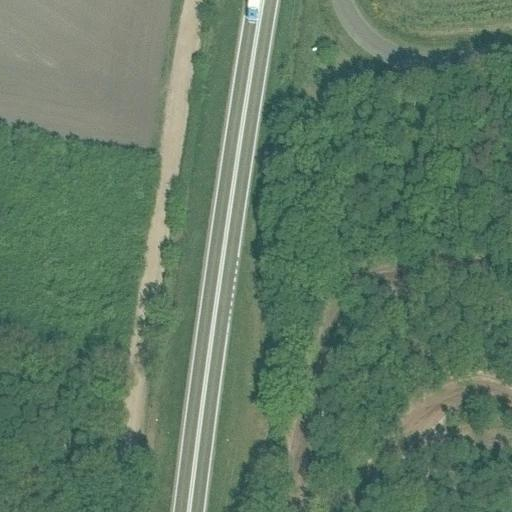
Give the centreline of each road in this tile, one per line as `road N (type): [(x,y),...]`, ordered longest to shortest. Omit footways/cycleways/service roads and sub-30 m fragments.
road 1 (track): [(116,511),(196,0)]
road 2 (trunk): [(189,511),(263,0)]
road 3 (unclassified): [(342,0),(359,32),(384,54),(435,63),(511,52)]
